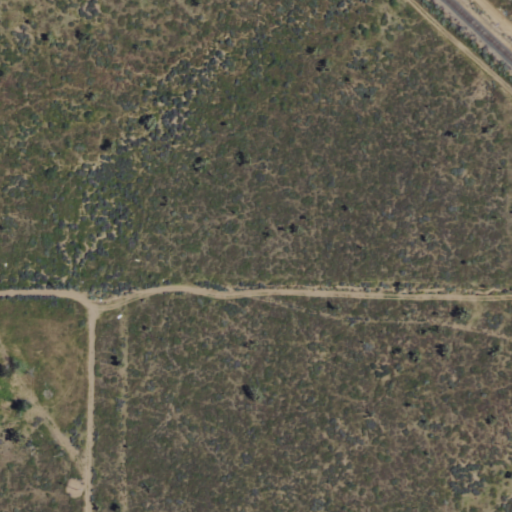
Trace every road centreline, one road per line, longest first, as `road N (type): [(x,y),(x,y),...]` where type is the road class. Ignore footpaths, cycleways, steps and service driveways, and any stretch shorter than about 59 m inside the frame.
road 1 (residential): [(0,284),(511,294)]
road 2 (track): [(82,282),(82,511)]
road 3 (track): [(82,461),(29,397),(0,345)]
